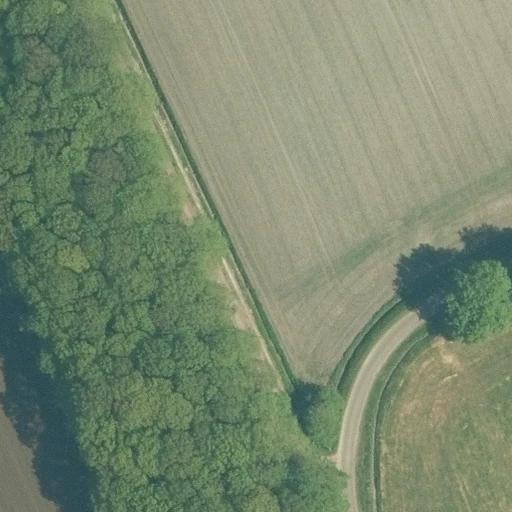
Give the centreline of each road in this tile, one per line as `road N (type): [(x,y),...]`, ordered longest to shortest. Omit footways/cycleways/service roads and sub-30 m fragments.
road 1 (track): [(346,482),(304,465),(89,0)]
road 2 (unclassified): [(350,511),(347,438),(368,372),(422,314),(511,264)]
